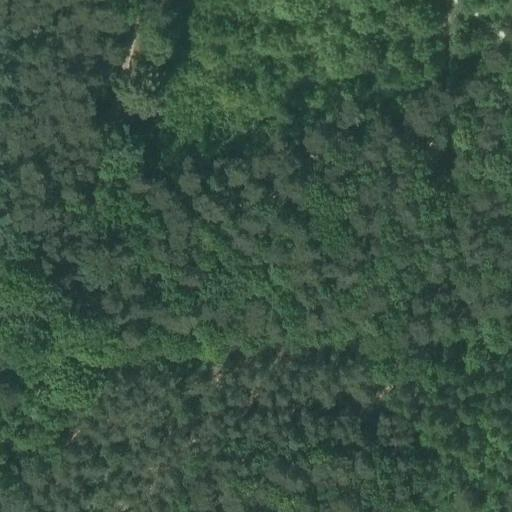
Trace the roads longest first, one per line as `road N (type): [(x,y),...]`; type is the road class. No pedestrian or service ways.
road 1 (track): [(53,361),(511,332)]
road 2 (track): [(141,0),(53,361)]
